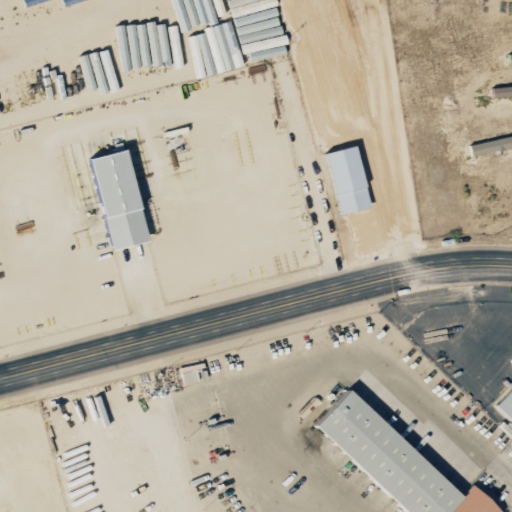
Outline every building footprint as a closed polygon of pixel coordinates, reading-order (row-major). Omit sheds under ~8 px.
[(468,154),(511,148),(511,137),(467,143),(468,154)] [(322,154),(338,215),(367,208),(352,146),(322,154)] [(144,243),(123,151),(87,159),(108,251),(144,243)] [(511,385),(493,406),(511,423),(511,385)] [(311,426),(404,511),(499,511),(471,486),(460,497),(343,390),(311,426)]
